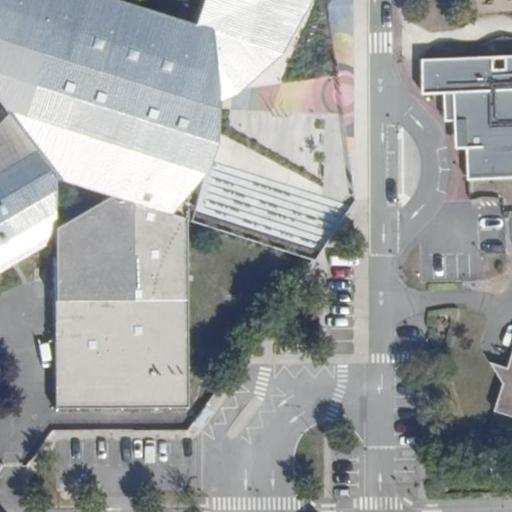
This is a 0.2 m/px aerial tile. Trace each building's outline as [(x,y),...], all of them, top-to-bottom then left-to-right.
[(226,104),(219,28),(199,22),(128,0),(0,0),(0,79),(13,114),(62,175),(67,180),(116,195),(182,214),(212,174),(224,143),(226,111),(226,104)] [(206,0),(199,22),(219,28),(226,104),(286,54),(317,0),(206,0)] [(511,54),(420,57),(421,95),(446,94),(447,118),(459,118),(459,145),(468,144),(469,181),(511,179),(511,54)] [(0,276),(60,243),(61,227),(62,175),(13,114),(0,124),(0,276)] [(182,214),(116,195),(61,227),(60,243),(62,408),(193,408),(190,216),(182,214)] [(511,367),(493,361),(506,382),(498,410),(511,414),(511,367)]
